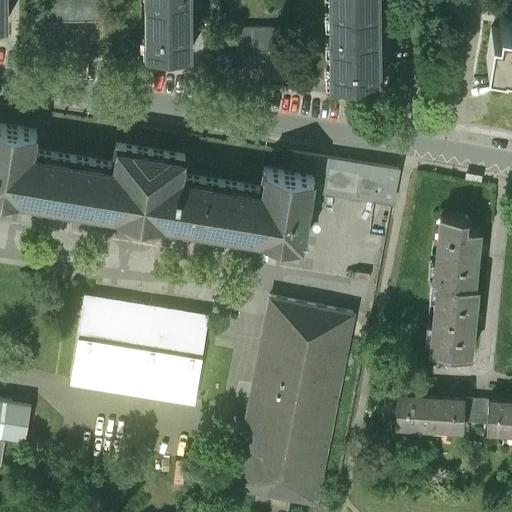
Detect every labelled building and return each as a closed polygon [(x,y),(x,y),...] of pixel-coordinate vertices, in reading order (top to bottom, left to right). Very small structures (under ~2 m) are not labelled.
[(103,0),(31,0),(32,20),(104,19),(103,0)] [(190,50),(189,0),(145,0),(146,51),(190,50)] [(377,0),(328,0),(330,81),(378,80),(377,0)] [(511,19),(500,18),(498,27),(491,26),(486,58),(487,58),(487,57),(502,60),(504,60),(504,59),(511,60),(511,19)] [(288,26),(215,26),(215,50),(288,50),(288,26)] [(437,64),(403,59),(399,82),(433,87),(437,64)] [(261,186),(182,173),(185,153),(116,142),(112,161),(33,149),(37,129),(0,123),(0,197),(6,199),(6,196),(271,239),(271,242),(285,244),(285,241),(302,244),(314,175),(264,166),(261,186)] [(399,167),(292,150),(290,163),(326,170),(323,190),(324,190),(325,189),(374,197),(374,198),(392,201),(399,167)] [(465,215),(440,212),(433,279),(437,279),(430,349),(469,353),(476,284),(473,283),(479,227),(464,225),(465,215)] [(352,311),(269,294),(232,485),(258,490),(289,496),(315,501),(352,311)] [(168,307),(124,300),(123,303),(83,297),(70,381),(194,401),(208,316),(167,310),(168,307)] [(397,392),(384,391),(383,420),(396,421),(397,392)] [(431,393),(399,392),(399,391),(397,391),(397,392),(396,421),(396,423),(397,424),(397,423),(429,425),(431,393)] [(462,395),(431,393),(429,425),(460,427),(461,427),(462,419),(464,395),(462,395)] [(476,396),(464,395),(462,419),(474,420),(476,396)] [(30,402),(0,396),(0,432),(5,433),(25,436),(30,402)] [(488,397),(476,396),(474,420),(486,420),(488,397)] [(511,397),(489,397),(489,396),(488,396),(488,397),(486,420),(486,429),(487,429),(487,428),(511,429),(511,397)] [(286,511),(289,496),(258,490),(254,509),(269,511),(286,511)]
